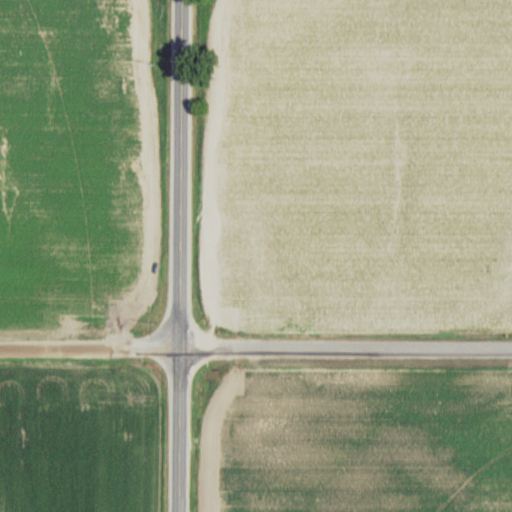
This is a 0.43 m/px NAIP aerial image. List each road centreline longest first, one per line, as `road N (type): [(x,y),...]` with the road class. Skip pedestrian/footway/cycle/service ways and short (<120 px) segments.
road 1 (tertiary): [(180,350),(180,0)]
road 2 (residential): [(180,350),(511,351)]
road 3 (residential): [(0,349),(180,350)]
road 4 (tertiary): [(178,511),(180,350)]
